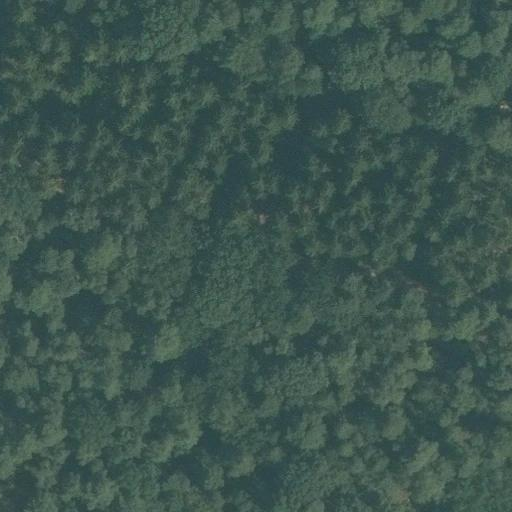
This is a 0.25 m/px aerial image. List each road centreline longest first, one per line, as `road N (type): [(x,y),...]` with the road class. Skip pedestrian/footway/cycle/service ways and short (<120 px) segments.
road 1 (track): [(511,309),(234,241),(172,511)]
road 2 (track): [(152,0),(466,102)]
